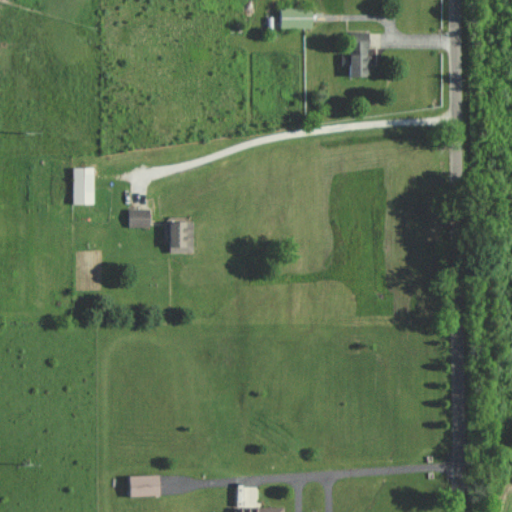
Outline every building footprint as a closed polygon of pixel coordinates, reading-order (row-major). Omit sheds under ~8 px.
[(315,27),(315,7),(282,6),(282,27),(315,27)] [(371,31),(351,31),(351,53),(342,53),(342,63),(349,63),(349,75),(371,75),(371,31)] [(95,166),(74,166),(74,203),(95,203),(95,166)] [(129,225),(150,226),(151,208),(130,207),(129,225)] [(194,220),(170,221),(170,252),(195,251),(194,220)] [(131,475),(131,496),(162,494),(161,473),(131,475)]
